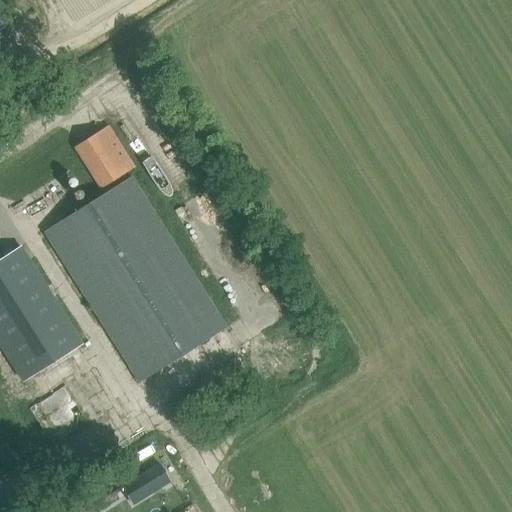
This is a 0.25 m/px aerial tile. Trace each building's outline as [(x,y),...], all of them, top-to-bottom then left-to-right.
[(0,0),(0,29),(14,21),(1,0),(0,0)] [(107,126),(73,148),(99,189),(134,168),(107,126)] [(131,178),(44,233),(138,382),(226,327),(131,178)] [(0,346),(22,381),(80,344),(20,247),(0,260),(0,346)] [(47,388),(75,373),(68,360),(40,375),(47,388)] [(130,475),(141,492),(171,473),(160,456),(130,475)]
